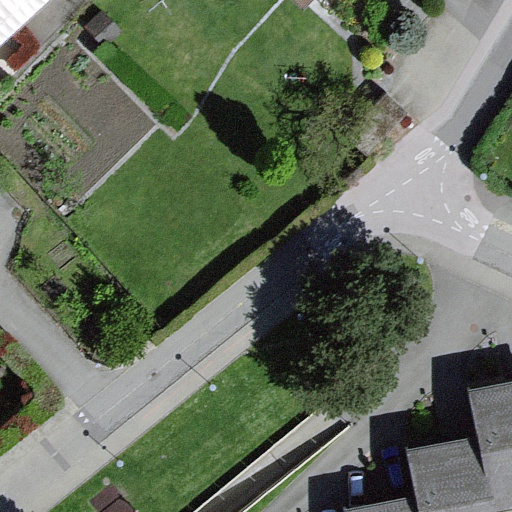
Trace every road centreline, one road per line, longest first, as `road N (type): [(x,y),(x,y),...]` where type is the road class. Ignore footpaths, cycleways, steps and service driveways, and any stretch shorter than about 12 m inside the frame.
road 1 (residential): [(125,398),(358,217),(409,193)]
road 2 (residential): [(511,24),(409,193)]
road 3 (residential): [(125,398),(0,291)]
road 4 (residential): [(0,501),(125,398)]
road 5 (residential): [(409,193),(511,259)]
